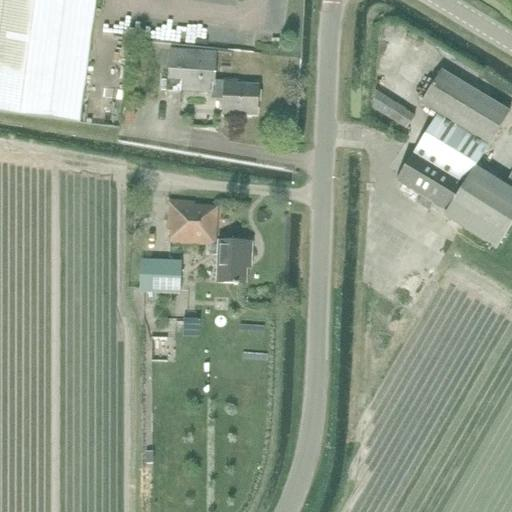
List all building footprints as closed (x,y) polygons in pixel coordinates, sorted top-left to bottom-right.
[(0,0),(0,112),(80,124),(96,0),(0,0)] [(155,35),(185,36),(186,26),(155,25),(155,35)] [(238,80),(216,79),(217,53),(170,49),(167,91),(212,94),(213,100),(223,101),(222,114),(258,115),(259,88),(238,87),(238,80)] [(424,82),(431,63),(410,55),(403,74),(424,82)] [(511,174),(505,185),(476,168),(511,113),(442,71),(420,105),(437,116),(396,182),(421,197),(417,204),(429,211),(433,204),(446,213),(444,217),(497,250),(511,226),(511,174)] [(377,91),(373,108),(406,130),(414,117),(377,91)] [(102,122),(122,121),(122,100),(101,101),(102,122)] [(125,114),(125,123),(133,124),(134,114),(125,114)] [(169,200),(167,230),(171,231),(170,243),(211,245),(216,245),(218,207),(195,206),(195,202),(169,200)] [(211,245),(211,255),(217,256),(215,284),(231,284),(231,285),(236,286),(236,284),(245,285),(246,270),(246,260),(250,260),(251,242),(217,241),(217,246),(216,245),(211,245)] [(182,262),(141,260),(139,294),(181,295),(182,262)] [(183,321),(183,337),(200,338),(201,322),(183,321)]
